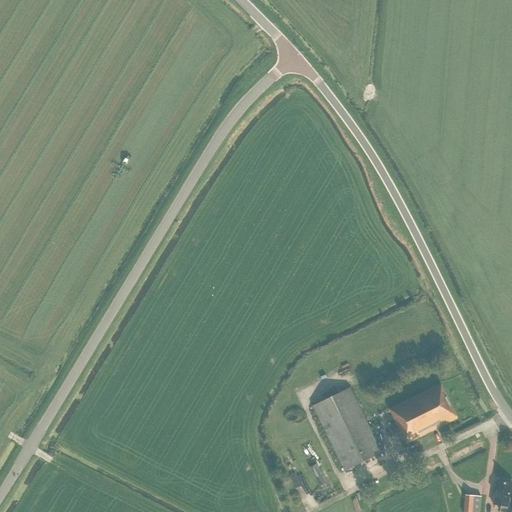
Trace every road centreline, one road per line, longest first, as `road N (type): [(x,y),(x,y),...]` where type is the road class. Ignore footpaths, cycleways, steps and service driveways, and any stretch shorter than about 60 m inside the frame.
road 1 (tertiary): [(0,496),(224,129),(294,56)]
road 2 (tertiary): [(511,418),(368,149),(294,56)]
